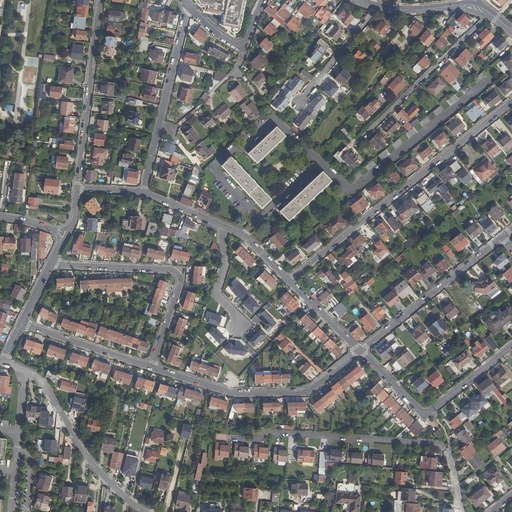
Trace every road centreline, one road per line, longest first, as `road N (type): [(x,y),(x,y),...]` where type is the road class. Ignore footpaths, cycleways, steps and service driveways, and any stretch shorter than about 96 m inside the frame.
road 1 (residential): [(511,101),(289,279)]
road 2 (residential): [(151,366),(235,392),(308,390),(359,351)]
road 3 (residential): [(151,366),(179,274),(52,261)]
road 4 (residential): [(144,511),(94,466),(43,385),(1,362)]
road 5 (residential): [(359,351),(422,413),(511,346)]
road 6 (residential): [(188,6),(143,192)]
road 7 (residential): [(77,188),(101,0)]
road 8 (residential): [(359,351),(501,238)]
road 9 (residential): [(21,323),(151,366)]
road 10 (residential): [(188,6),(238,47),(263,0)]
